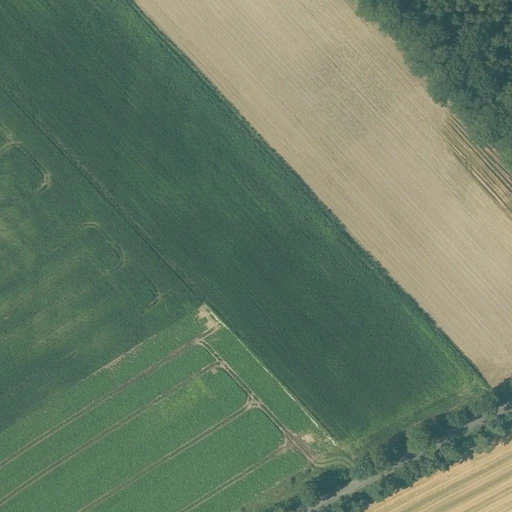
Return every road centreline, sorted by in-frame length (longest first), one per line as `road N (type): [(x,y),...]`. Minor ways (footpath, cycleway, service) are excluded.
road 1 (unclassified): [(303,511),(511,405)]
road 2 (track): [(363,0),(511,159)]
